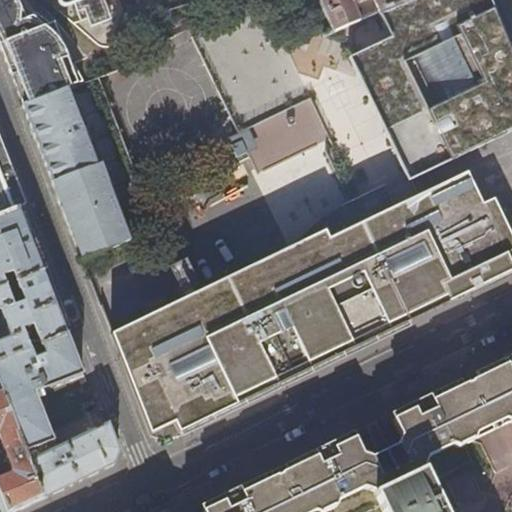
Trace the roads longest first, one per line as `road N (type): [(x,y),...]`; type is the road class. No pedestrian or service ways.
road 1 (residential): [(151,487),(0,95)]
road 2 (residential): [(151,487),(511,310)]
